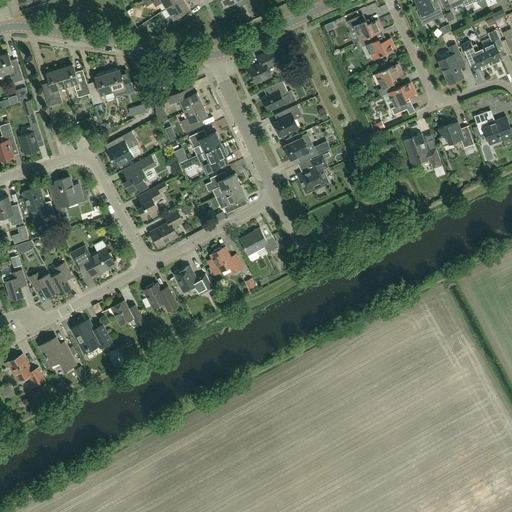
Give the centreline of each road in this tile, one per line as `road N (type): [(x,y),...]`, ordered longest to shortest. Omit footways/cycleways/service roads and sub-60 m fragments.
road 1 (residential): [(147,266),(84,156),(0,178)]
road 2 (tertiary): [(0,29),(210,56)]
road 3 (residential): [(277,196),(210,56)]
road 4 (residential): [(147,266),(277,196)]
road 5 (tertiary): [(210,56),(341,0)]
